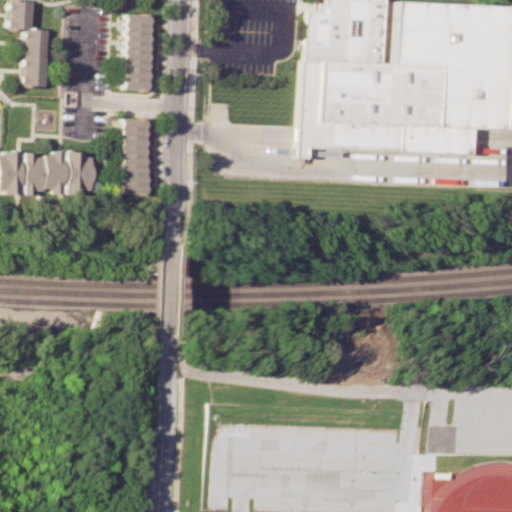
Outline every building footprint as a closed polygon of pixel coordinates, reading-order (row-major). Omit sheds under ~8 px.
[(3,0),(28,0),(27,27),(45,27),(44,86),(17,85),(19,28),(3,28),(3,0)] [(290,159),(306,160),(306,149),(465,154),(466,128),(499,129),(504,5),(377,0),(320,0),(320,4),(311,4),(311,10),(299,9),(297,60),(293,60),(290,159)] [(119,15),(148,16),(145,90),(115,89),(119,15)] [(115,117),(144,118),(141,192),(112,190),(115,117)] [(0,151),(30,152),(30,156),(36,156),(37,153),(45,153),(45,149),(79,150),(79,155),(87,155),(86,189),(76,189),(76,194),(44,193),(44,187),(36,187),(36,190),(27,190),(27,195),(0,194),(0,151)]
